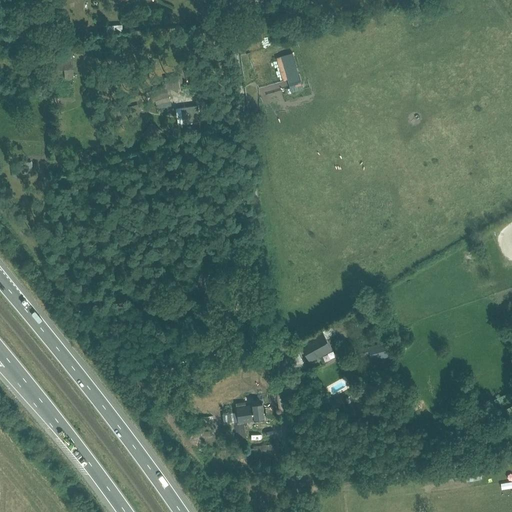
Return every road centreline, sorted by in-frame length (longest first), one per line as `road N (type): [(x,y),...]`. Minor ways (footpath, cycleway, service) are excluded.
road 1 (track): [(279,357),(234,0)]
road 2 (motorway): [(180,511),(0,276)]
road 3 (track): [(290,465),(312,475),(379,469),(489,418)]
road 4 (motorway): [(0,350),(124,511)]
road 5 (unclassified): [(296,511),(279,357)]
